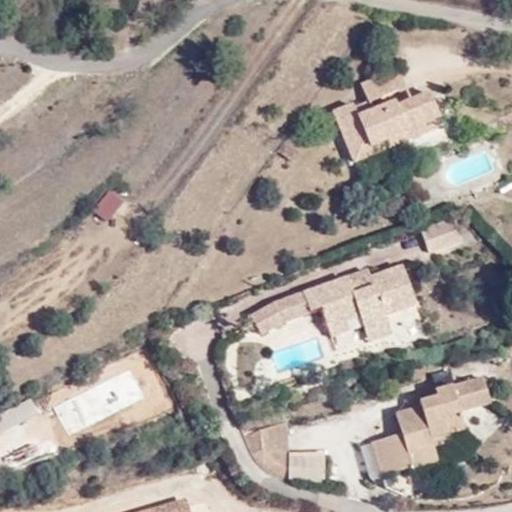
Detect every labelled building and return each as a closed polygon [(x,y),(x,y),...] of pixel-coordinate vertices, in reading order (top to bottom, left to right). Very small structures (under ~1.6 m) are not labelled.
[(410,101),(397,71),(361,85),(368,103),(372,112),(357,117),(354,109),(352,105),(332,113),(353,164),(372,157),(369,149),(383,143),(386,150),(426,135),(422,125),(439,119),(429,93),(410,101)] [(354,109),(357,117),(372,112),(368,103),(354,109)] [(386,150),(383,143),(369,149),(372,157),(386,150)] [(90,209),(103,222),(123,202),(110,189),(90,209)] [(420,231),(428,253),(461,242),(453,219),(420,231)] [(401,267),(369,278),(372,288),(352,295),(346,278),(273,304),(249,317),(260,336),(282,324),(320,311),(330,339),(347,333),(344,324),(359,319),(362,328),(364,335),(387,327),(384,317),(415,306),(401,267)] [(352,295),(372,288),(369,278),(366,271),(346,278),(352,295)] [(362,328),(359,319),(344,324),(347,333),(362,328)] [(387,327),(364,335),(368,345),(390,337),(387,327)] [(459,412),(489,404),(482,378),(435,391),(437,398),(418,403),(420,408),(395,414),(400,436),(370,444),(381,484),(413,476),(411,468),(436,462),(433,449),(450,444),(448,436),(464,431),(459,412)] [(28,399),(0,413),(0,433),(37,415),(28,399)] [(287,422),(244,436),(250,449),(252,453),(256,462),(259,465),(266,470),(274,476),(282,480),(288,481),(288,459),(287,422)] [(324,493),(323,459),(288,459),(288,481),(289,484),(296,486),(324,493)] [(188,511),(185,500),(144,511),(188,511)]
